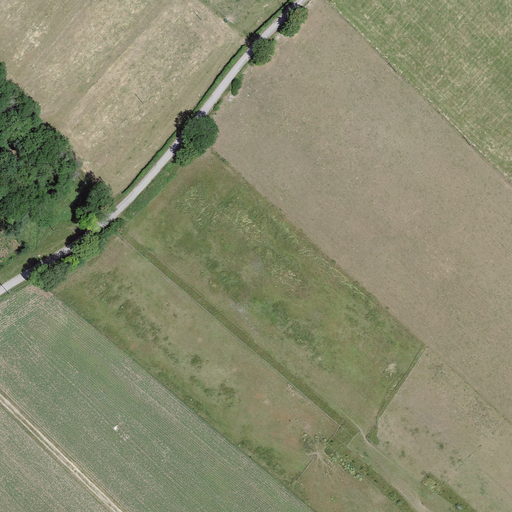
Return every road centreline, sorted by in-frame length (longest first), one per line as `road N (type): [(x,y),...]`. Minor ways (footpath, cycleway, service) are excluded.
road 1 (unclassified): [(304,0),(117,212),(0,291)]
road 2 (track): [(0,393),(119,511)]
